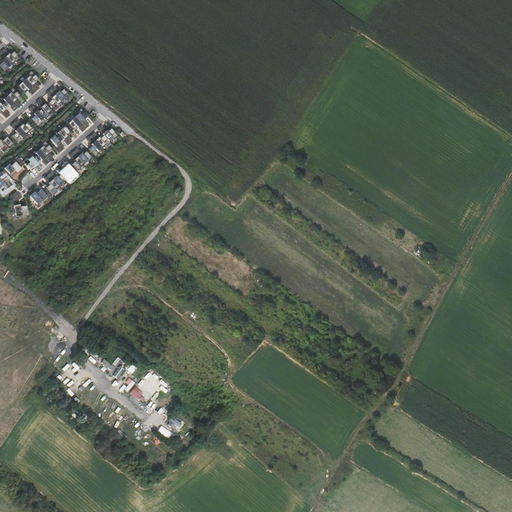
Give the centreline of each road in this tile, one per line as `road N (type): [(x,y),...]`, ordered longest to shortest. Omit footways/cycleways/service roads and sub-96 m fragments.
road 1 (track): [(511,171),(313,511)]
road 2 (track): [(189,176),(186,197),(86,318),(0,444)]
road 3 (track): [(189,176),(234,205),(277,159),(449,278)]
